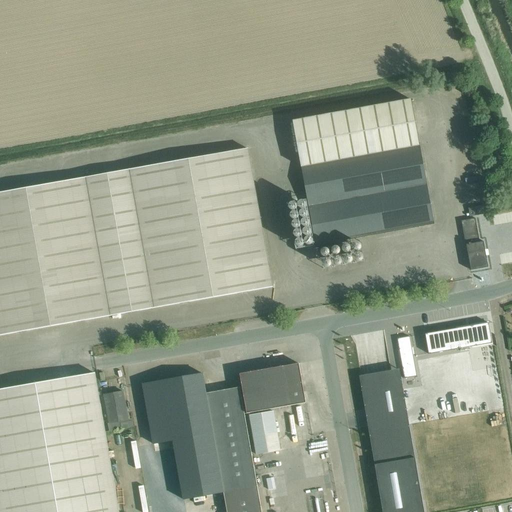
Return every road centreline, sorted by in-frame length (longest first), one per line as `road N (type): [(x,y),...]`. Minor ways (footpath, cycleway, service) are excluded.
road 1 (unknown): [(0,177),(259,134),(295,295)]
road 2 (unknown): [(295,295),(0,363)]
road 3 (residential): [(97,362),(319,323)]
road 4 (residential): [(319,323),(511,284)]
road 5 (residential): [(355,511),(319,323)]
road 6 (unknown): [(455,255),(295,295)]
road 7 (unknown): [(134,356),(169,511)]
road 8 (unknown): [(431,111),(455,255)]
road 9 (unclassified): [(461,0),(511,129)]
